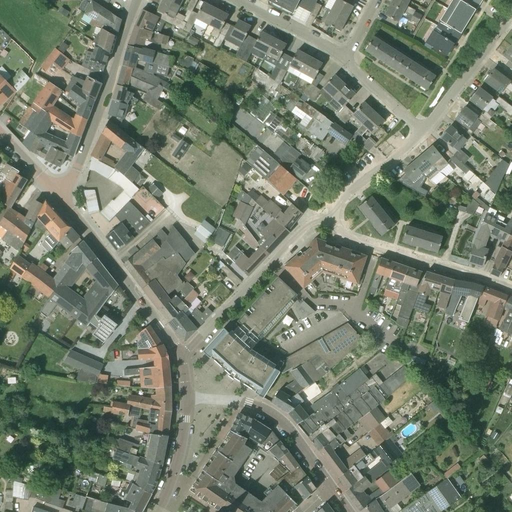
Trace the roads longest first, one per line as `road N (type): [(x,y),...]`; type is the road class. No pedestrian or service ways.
road 1 (tertiary): [(55,194),(76,169),(136,0)]
road 2 (residential): [(180,356),(302,228),(333,220)]
road 3 (tertiary): [(180,356),(55,194)]
road 4 (residential): [(333,220),(346,236),(511,294)]
road 5 (tertiary): [(185,397),(269,412),(330,486)]
road 6 (residential): [(422,128),(511,12)]
road 7 (residential): [(333,220),(346,192),(422,128)]
